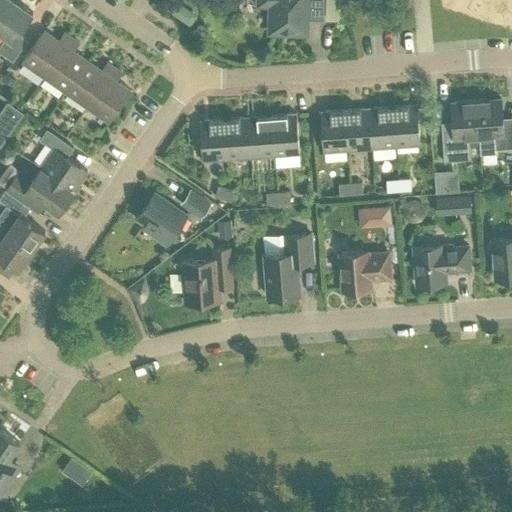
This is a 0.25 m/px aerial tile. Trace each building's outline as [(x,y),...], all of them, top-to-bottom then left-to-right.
[(14,0),(0,19),(0,32),(6,37),(0,45),(0,52),(13,62),(27,41),(18,34),(33,13),(14,0)] [(0,0),(0,19),(14,0),(13,0),(0,0)] [(321,18),(321,0),(258,0),(258,5),(270,6),(269,33),(307,34),(307,18),(321,18)] [(178,2),(178,1),(171,12),(181,19),(185,13),(184,6),(178,2)] [(44,78),(72,38),(64,32),(59,40),(44,30),(22,62),(44,78)] [(66,93),(88,61),(74,51),(80,43),(72,38),(44,78),(66,93)] [(87,108),(115,68),(107,62),(102,70),(88,61),(66,93),(87,108)] [(115,68),(87,108),(109,123),(132,91),(117,81),(123,73),(115,68)] [(476,101),(479,136),(481,154),(496,153),(496,150),(511,148),(511,123),(503,124),(501,99),(476,101)] [(468,137),(479,136),(476,101),(452,103),(454,129),(442,129),(444,154),(444,160),(469,159),(468,137)] [(394,106),(396,147),(421,145),(418,104),(394,106)] [(372,148),(396,147),(394,106),(370,108),(372,148)] [(348,150),(372,148),(370,108),(345,110),(348,150)] [(323,152),(348,150),(345,110),(320,111),(323,152)] [(273,115),(276,157),(300,155),(297,113),(273,115)] [(252,158),(276,157),(273,115),(249,116),(252,158)] [(227,160),(252,158),(249,116),(224,118),(227,160)] [(203,162),(227,160),(224,118),(200,120),(203,162)] [(39,168),(73,192),(87,171),(67,157),(73,148),(47,131),(40,141),(54,150),(42,167),(41,166),(39,168)] [(301,156),(276,158),(277,169),(302,168),(301,156)] [(276,158),(252,159),(252,174),(277,172),(276,158)] [(59,213),(73,192),(39,168),(30,181),(17,173),(6,189),(33,209),(40,200),(59,213)] [(446,170),(434,171),(436,192),(448,192),(446,170)] [(387,191),(399,191),(398,179),(386,180),(387,191)] [(398,179),(399,191),(411,190),(410,179),(398,179)] [(339,195),(351,194),(350,182),(338,183),(339,195)] [(350,182),(351,194),(363,193),(362,182),(350,182)] [(227,199),(230,188),(218,185),(215,196),(227,199)] [(201,218),(211,203),(190,188),(180,204),(201,218)] [(230,188),(227,199),(238,203),(241,191),(230,188)] [(167,247),(189,214),(154,190),(134,219),(145,226),(142,230),(167,247)] [(0,213),(0,228),(32,251),(45,232),(24,217),(30,208),(5,191),(0,197),(0,201),(6,205),(0,213)] [(267,204),(278,203),(277,192),(266,193),(267,204)] [(277,192),(278,203),(290,202),(289,192),(277,192)] [(437,214),(472,212),(470,194),(436,196),(437,214)] [(390,205),(374,206),(376,226),(392,225),(390,205)] [(0,257),(19,270),(32,251),(0,228),(0,257)] [(268,297),(300,294),(297,263),(313,262),(311,233),(285,236),(286,253),(264,255),(268,297)] [(511,237),(492,239),(492,243),(488,244),(488,254),(493,255),(495,279),(498,279),(500,283),(510,282),(511,278),(511,277),(511,237)] [(444,248),(444,245),(414,247),(417,285),(447,283),(446,272),(471,270),(469,246),(444,248)] [(186,303),(220,301),(217,272),(231,270),(230,248),(214,249),(215,259),(183,262),(186,303)] [(368,254),(368,251),(341,254),(344,291),(371,289),(370,280),(391,278),(389,253),(368,254)] [(0,429),(0,497),(20,468),(7,460),(19,443),(0,429)]
